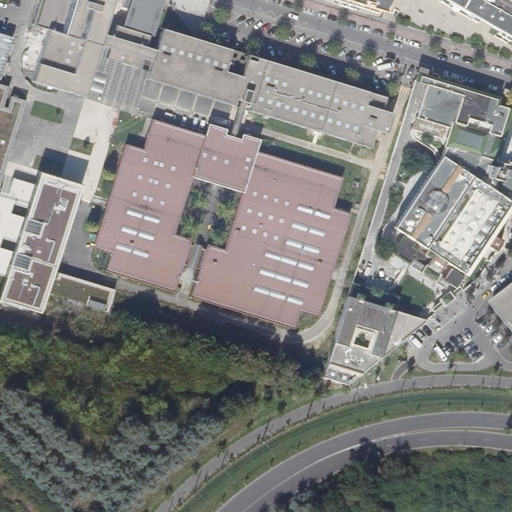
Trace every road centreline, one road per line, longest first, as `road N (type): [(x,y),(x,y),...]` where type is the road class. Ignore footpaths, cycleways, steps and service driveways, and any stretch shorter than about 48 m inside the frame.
road 1 (secondary): [(511,422),(427,422),(341,442),(262,485),(232,511)]
road 2 (residential): [(511,84),(236,0)]
road 3 (unclassified): [(391,391),(268,434),(168,511)]
road 4 (secondary): [(312,475),(424,440),(511,443)]
road 5 (unclassified): [(511,387),(391,391)]
